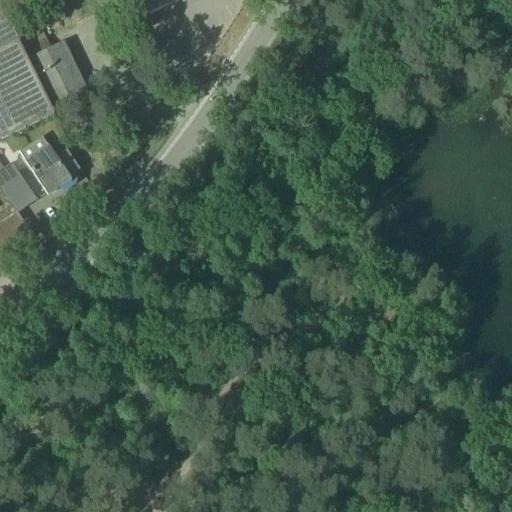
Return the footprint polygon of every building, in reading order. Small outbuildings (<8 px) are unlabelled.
[(141,0),(149,15),(181,0),(141,0)] [(0,248),(28,230),(18,215),(0,189),(0,142),(55,115),(30,64),(0,2),(0,248)] [(64,48),(30,64),(55,115),(91,98),(64,48)] [(19,153),(47,195),(49,197),(71,182),(42,138),(19,153)] [(12,165),(0,172),(0,189),(18,215),(37,203),(12,165)]
